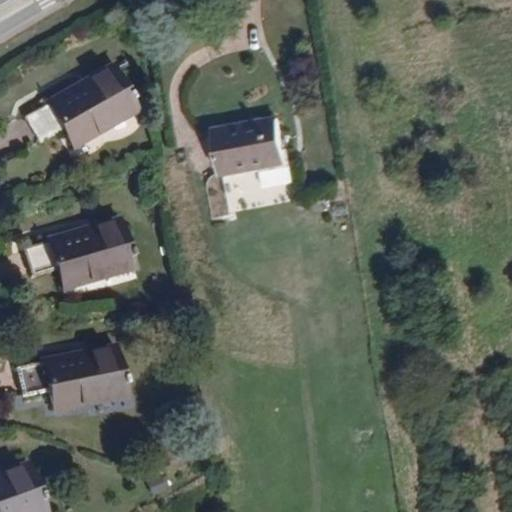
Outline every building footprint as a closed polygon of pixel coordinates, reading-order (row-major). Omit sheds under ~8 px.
[(142,116),(114,66),(49,101),(55,113),(32,126),(46,152),(69,140),(79,157),(108,142),(106,137),(142,116)] [(257,99),(194,112),(203,153),(265,138),(257,99)] [(135,264),(123,221),(51,241),(51,244),(25,252),(31,278),(57,272),(64,290),(96,282),(94,276),(135,264)] [(124,396),(116,351),(89,356),(89,359),(70,363),(69,359),(15,369),(20,396),(46,392),(50,412),(82,407),(82,403),(124,396)] [(0,509),(32,497),(15,454),(0,459),(0,509)]
